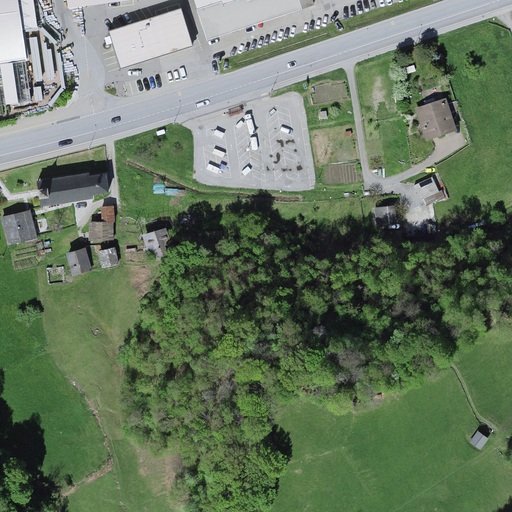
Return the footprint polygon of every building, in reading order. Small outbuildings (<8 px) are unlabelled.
[(33,0),(0,0),(0,104),(31,100),(21,32),(37,30),(33,0)] [(195,0),(208,41),(318,7),(316,0),(305,3),(303,0),(195,0)] [(110,31),(121,68),(194,46),(183,9),(110,31)] [(454,125),(446,102),(418,111),(426,135),(454,125)] [(36,179),(40,205),(92,197),(92,193),(109,190),(106,171),(89,174),(88,171),(36,179)] [(432,178),(410,187),(417,205),(439,195),(432,178)] [(395,219),(394,208),(377,210),(379,222),(395,219)] [(9,243),(33,237),(28,211),(3,216),(9,243)] [(91,239),(113,239),(112,220),(91,220),(91,239)] [(164,229),(147,234),(155,258),(172,252),(164,229)] [(104,266),(119,263),(116,249),(101,252),(104,266)] [(90,269),(84,250),(69,254),(74,274),(90,269)] [(488,441),(475,433),(469,444),(481,452),(488,441)]
